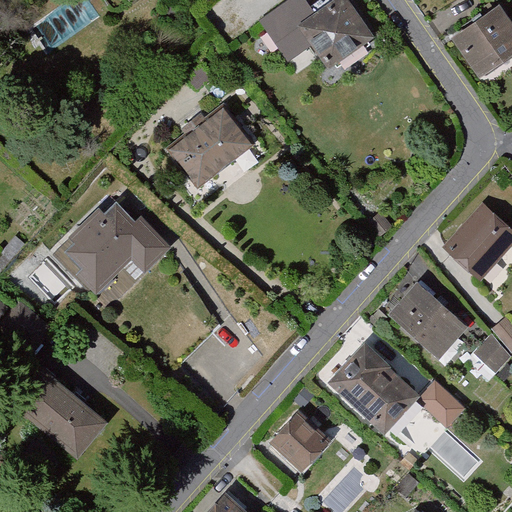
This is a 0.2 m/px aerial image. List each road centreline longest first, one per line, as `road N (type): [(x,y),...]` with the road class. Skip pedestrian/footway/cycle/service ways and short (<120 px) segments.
road 1 (residential): [(480,141),(472,161),(160,511)]
road 2 (residential): [(392,0),(476,117),(480,141)]
